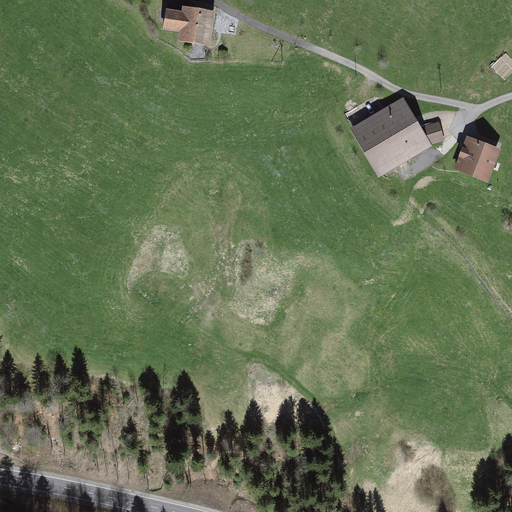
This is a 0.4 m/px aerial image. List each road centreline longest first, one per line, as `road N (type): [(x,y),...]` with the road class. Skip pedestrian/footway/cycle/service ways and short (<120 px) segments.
road 1 (track): [(511,99),(471,109),(383,88),(338,58),(198,0)]
road 2 (tertiary): [(0,477),(167,511)]
